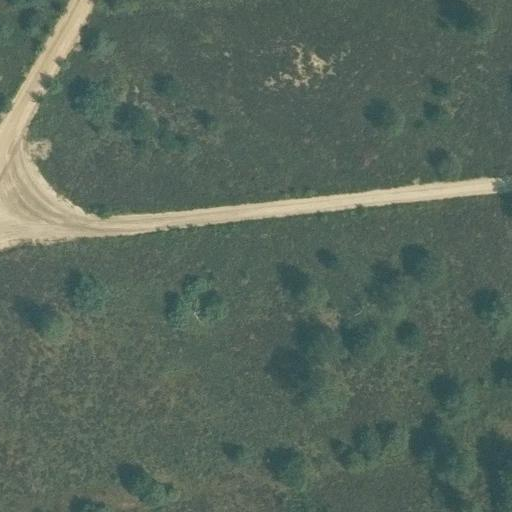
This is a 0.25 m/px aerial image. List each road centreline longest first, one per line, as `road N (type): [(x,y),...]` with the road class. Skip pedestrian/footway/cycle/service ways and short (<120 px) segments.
road 1 (unknown): [(511,195),(77,240),(0,228)]
road 2 (track): [(0,148),(83,0)]
